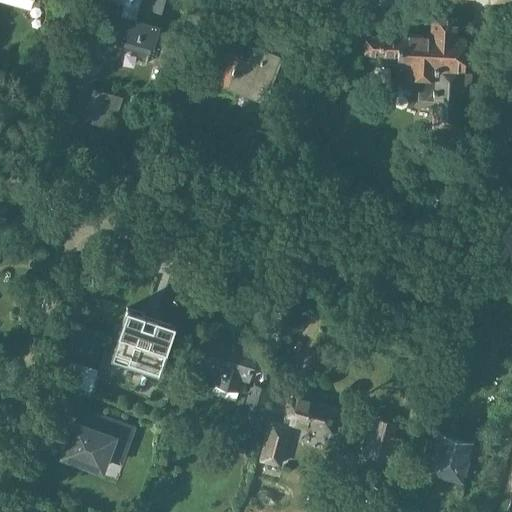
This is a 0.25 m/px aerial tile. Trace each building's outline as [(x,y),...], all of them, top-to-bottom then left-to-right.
[(123,0),(120,13),(115,12),(108,35),(119,38),(117,47),(149,56),(151,48),(152,48),(159,25),(158,25),(165,0),(123,0)] [(408,37),(364,35),(363,53),(380,54),(379,64),(406,65),(405,78),(436,79),(435,89),(433,89),(433,96),(435,96),(433,130),(459,131),(461,91),(471,92),(472,73),(462,73),(462,70),(464,70),(466,38),(455,38),(456,18),(431,17),(430,36),(408,35),(408,37)] [(237,90),(263,100),(279,57),(253,47),(249,60),(227,52),(222,67),(224,68),(216,90),(235,97),(237,90)] [(84,120),(113,129),(123,97),(93,88),(84,120)] [(246,162),(259,166),(270,136),(258,132),(246,162)] [(423,197),(409,208),(416,218),(430,206),(423,197)] [(110,355),(159,371),(175,323),(126,307),(110,355)] [(248,380),(257,350),(211,336),(201,366),(200,371),(214,375),(211,382),(239,391),(243,379),(248,380)] [(57,379),(90,390),(97,370),(65,358),(57,379)] [(269,419),(259,459),(281,465),(291,426),(310,430),(311,426),(319,428),(337,432),(341,415),(343,408),(318,402),(320,396),(291,389),(283,423),(269,419)] [(247,395),(240,421),(256,426),(263,400),(247,395)] [(59,456),(103,472),(108,458),(123,463),(136,425),(83,407),(79,419),(73,417),(59,456)] [(373,417),(362,452),(388,460),(388,458),(397,461),(404,440),(395,437),(399,425),(373,417)] [(425,452),(424,454),(432,457),(428,472),(462,480),(463,480),(464,480),(465,479),(465,478),(465,477),(464,477),(464,476),(473,443),(438,434),(436,445),(427,444),(426,446),(426,449),(425,452)] [(38,480),(23,475),(20,485),(34,490),(38,480)] [(365,500),(379,504),(379,503),(386,506),(390,492),(384,490),(384,488),(370,484),(365,500)]
